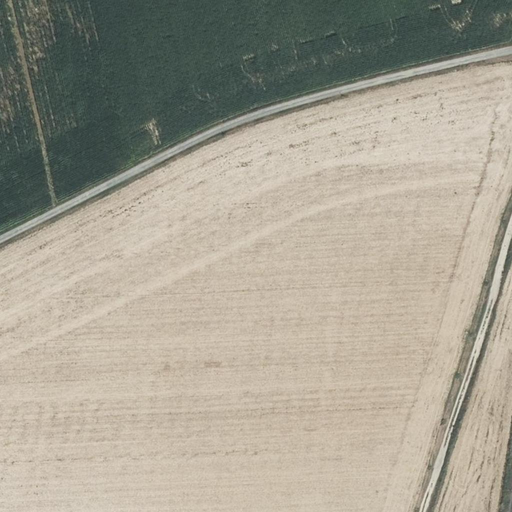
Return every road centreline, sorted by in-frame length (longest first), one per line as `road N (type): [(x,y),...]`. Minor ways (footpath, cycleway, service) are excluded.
road 1 (track): [(0,246),(271,116),(511,53)]
road 2 (track): [(511,223),(433,511)]
